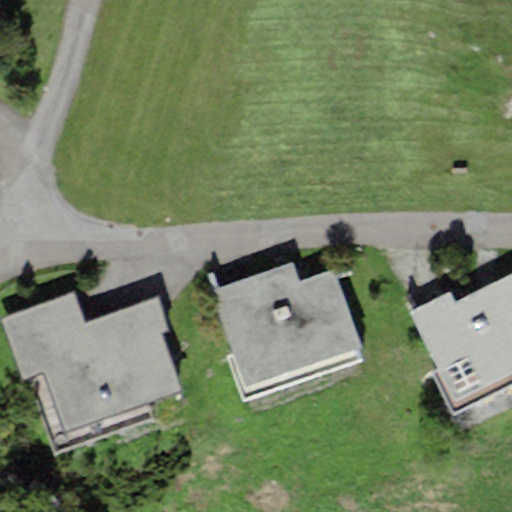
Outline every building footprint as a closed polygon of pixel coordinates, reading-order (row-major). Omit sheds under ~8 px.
[(211,286),(243,385),(360,348),(335,270),(301,281),(294,260),(211,286)] [(413,324),(452,402),(511,372),(511,274),(456,303),(450,292),(408,313),(413,324)] [(75,292),(1,319),(23,380),(44,372),(33,343),(86,324),(75,292)] [(158,298),(147,302),(159,336),(170,332),(158,298)] [(44,372),(66,433),(180,391),(159,336),(147,302),(86,324),(33,343),(44,372)]
